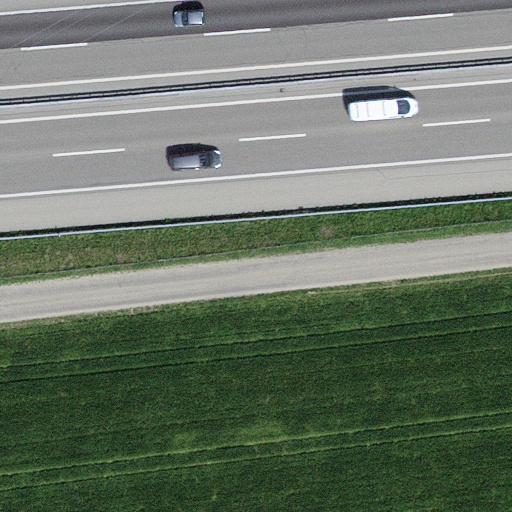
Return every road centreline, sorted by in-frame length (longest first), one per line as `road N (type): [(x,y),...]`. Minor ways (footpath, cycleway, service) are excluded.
road 1 (unclassified): [(511,249),(0,304)]
road 2 (motorway): [(0,159),(511,117)]
road 3 (motorway): [(511,9),(0,50)]
